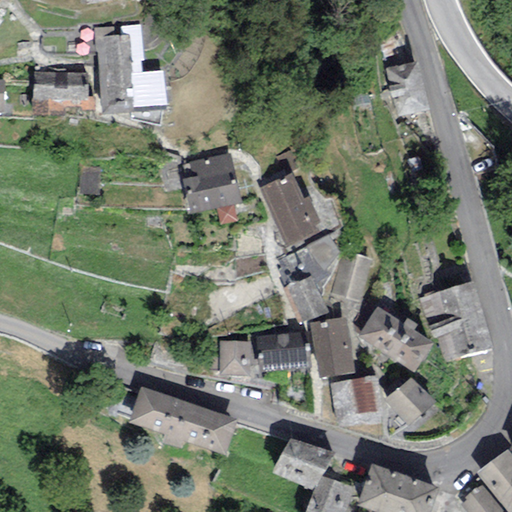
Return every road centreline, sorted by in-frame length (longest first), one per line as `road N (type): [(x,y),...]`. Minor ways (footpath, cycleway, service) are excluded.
road 1 (tertiary): [(406,0),(508,366),(493,431),(471,454),(445,466),(401,463),(158,389),(0,323)]
road 2 (tertiary): [(511,103),(477,68),(441,0)]
